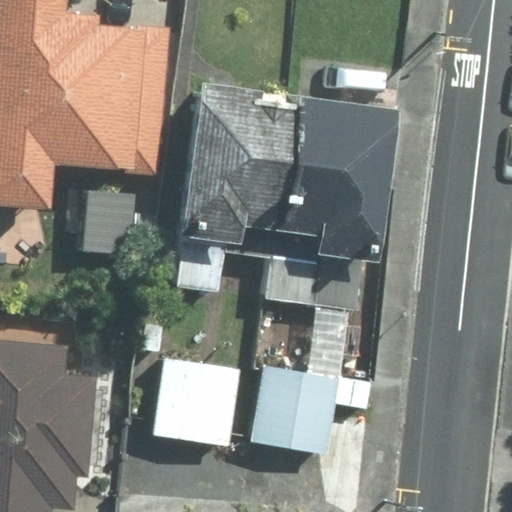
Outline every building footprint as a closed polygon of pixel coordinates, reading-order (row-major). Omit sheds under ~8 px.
[(0,0),(0,208),(39,210),(40,168),(159,173),(165,29),(49,24),(49,0),(0,0)] [(383,111),(187,83),(158,286),(354,315),(383,111)] [(58,511),(61,477),(73,478),(81,378),(50,376),(52,346),(0,342),(0,511),(58,511)] [(239,366),(157,358),(149,441),(230,449),(239,366)] [(329,375),(253,366),(243,443),(319,452),(329,375)]
